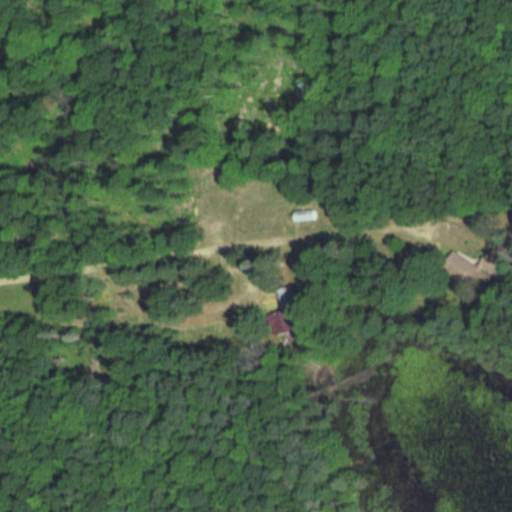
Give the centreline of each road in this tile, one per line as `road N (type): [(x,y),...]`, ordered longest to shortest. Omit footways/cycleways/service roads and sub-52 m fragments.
road 1 (residential): [(412,227),(0,279)]
road 2 (residential): [(0,308),(158,325),(240,313),(253,292),(216,247)]
